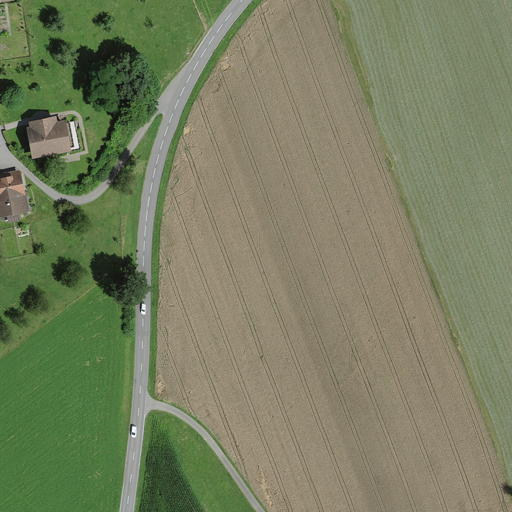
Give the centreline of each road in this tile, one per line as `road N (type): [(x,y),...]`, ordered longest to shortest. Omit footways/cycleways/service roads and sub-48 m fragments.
road 1 (tertiary): [(243,0),(182,90),(155,167),(127,511)]
road 2 (track): [(12,160),(52,193),(89,197),(163,101),(182,90)]
road 3 (track): [(260,511),(191,422),(139,402)]
